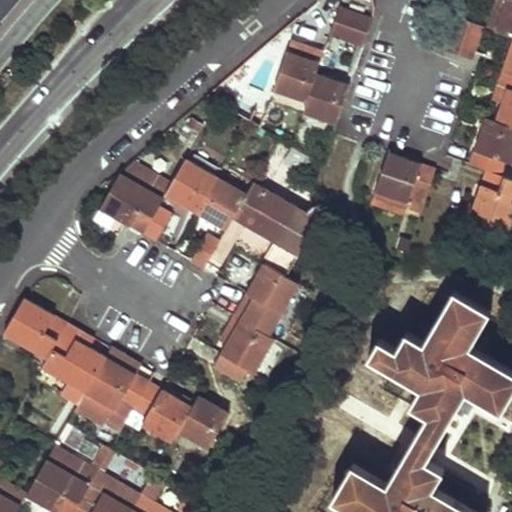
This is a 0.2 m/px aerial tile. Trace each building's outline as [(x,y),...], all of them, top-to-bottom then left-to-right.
[(505,0),(495,0),(486,26),(495,29),(505,0)] [(511,0),(505,0),(495,29),(511,35),(511,0)] [(372,16),(341,5),(336,21),(367,32),(372,16)] [(470,21),(456,16),(444,48),(458,53),(470,21)] [(367,32),(336,21),(330,35),(362,47),(367,32)] [(483,25),(470,21),(458,53),(471,57),(483,25)] [(326,47),(293,36),(288,49),(321,61),(326,47)] [(321,61),(288,49),(275,89),(308,101),(318,71),(321,61)] [(511,71),(504,69),(498,85),(507,88),(502,101),(496,119),(511,124),(511,71)] [(350,82),(318,71),(308,101),(304,111),(336,123),(350,82)] [(507,88),(498,85),(493,98),(502,101),(507,88)] [(511,124),(496,119),(487,116),(470,163),(487,169),(500,174),(506,158),(511,160),(511,124)] [(389,151),(376,146),(363,185),(375,190),(389,151)] [(436,167),(389,151),(375,190),(406,200),(410,192),(426,197),(436,167)] [(217,175),(187,157),(173,181),(166,193),(197,211),(217,175)] [(173,181),(135,160),(121,172),(164,196),(166,193),(173,181)] [(511,177),(500,174),(487,169),(470,216),(508,228),(511,218),(511,177)] [(164,196),(121,172),(101,208),(143,232),(159,205),(164,196)] [(247,193),(217,175),(197,211),(227,228),(247,193)] [(276,241),(265,261),(286,273),(298,253),(319,217),(313,203),(308,212),(267,187),(247,224),(276,241)] [(406,200),(375,190),(371,202),(403,214),(406,205),(421,210),(426,197),(410,192),(406,200)] [(173,212),(159,205),(143,232),(157,240),(173,212)] [(220,240),(207,232),(192,260),(204,267),(220,240)] [(286,273),(265,261),(239,305),(267,321),(274,307),(282,312),(300,281),(286,273)] [(489,308),(455,288),(425,341),(408,331),(398,348),(381,337),(370,355),(421,385),(412,402),(429,412),(419,430),(435,439),(466,387),(500,408),(511,388),(511,368),(469,344),(489,308)] [(68,321),(24,296),(4,332),(47,357),(68,321)] [(275,338),(234,315),(224,332),(231,336),(221,352),(248,368),(255,373),(275,338)] [(82,330),(68,321),(47,357),(43,365),(86,391),(107,355),(90,345),(77,338),(82,330)] [(95,337),(82,330),(77,338),(90,345),(95,337)] [(112,347),(107,355),(137,372),(142,364),(112,347)] [(248,368),(221,352),(214,365),(241,380),(248,368)] [(137,372),(107,355),(86,391),(116,408),(121,400),(134,408),(150,380),(137,372)] [(194,405),(150,380),(134,408),(146,415),(142,423),(173,440),(179,430),(194,405)] [(229,411),(199,394),(194,405),(179,430),(208,447),(229,411)] [(435,439),(419,430),(412,441),(388,482),(353,462),(333,498),(358,511),(477,511),(432,485),(442,468),(425,457),(435,439)] [(74,511),(99,470),(55,444),(28,492),(27,493),(59,511),(74,511)] [(131,511),(142,495),(99,470),(74,511),(131,511)] [(0,511),(15,511),(27,493),(28,492),(0,476),(0,511)] [(168,511),(170,510),(142,495),(131,511),(168,511)]
